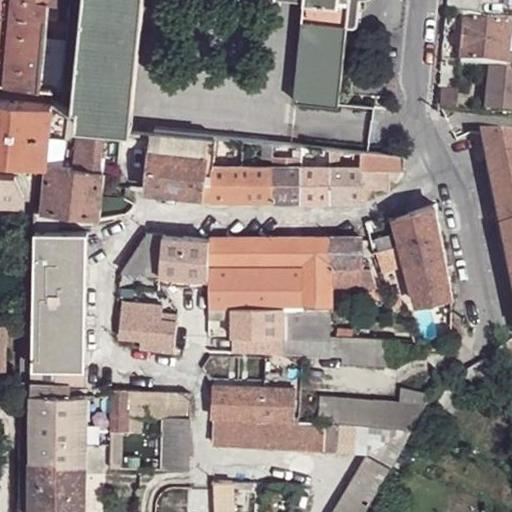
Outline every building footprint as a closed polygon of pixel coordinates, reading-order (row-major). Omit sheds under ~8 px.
[(59,5),(60,0),(15,0),(7,86),(41,89),(50,4),(59,5)] [(78,123),(132,128),(145,0),(85,0),(74,106),(80,107),(78,123)] [(340,1),(340,0),(304,0),(304,1),(295,100),(340,104),(348,21),(349,1),(347,2),(340,1)] [(461,61),(505,66),(510,25),(464,20),(461,61)] [(486,109),(511,112),(511,70),(490,68),(486,109)] [(0,161),(37,166),(48,167),(47,165),(53,106),(53,105),(0,99),(0,161)] [(73,119),(73,110),(68,109),(53,100),(53,105),(53,106),(69,116),(73,119)] [(73,119),(69,116),(66,140),(77,142),(79,127),(80,125),(72,121),(73,119)] [(75,167),(99,169),(103,133),(103,129),(79,127),(77,142),(75,167)] [(115,134),(112,162),(145,164),(148,132),(115,130),(115,134)] [(217,146),(218,136),(155,130),(154,133),(152,147),(207,153),(205,172),(213,172),(212,165),(216,166),(216,152),(217,146)] [(511,136),(481,133),(507,258),(511,280),(511,136)] [(273,141),(261,140),(261,157),(273,157),(273,155),(273,141)] [(301,146),(301,148),(301,156),(312,156),(312,146),(301,146)] [(148,188),(203,194),(205,172),(207,153),(152,147),(148,188)] [(273,157),(273,166),(302,166),(301,156),(301,148),(293,147),(293,154),(273,155),(273,157)] [(344,148),(332,147),(332,160),(344,161),(344,148)] [(405,154),(362,150),(362,166),(363,166),(363,168),(391,168),(405,168),(405,154)] [(212,195),(213,199),(272,198),(321,198),(363,198),(363,197),(363,188),(363,168),(363,166),(362,166),(302,166),(273,166),(216,166),(212,165),(213,172),(212,195)] [(67,213),(100,216),(102,192),(103,183),(104,170),(99,169),(75,167),(75,169),(49,166),(45,211),(67,213)] [(391,190),(391,168),(363,168),(363,188),(367,188),(368,190),(391,190)] [(203,194),(212,195),(213,172),(205,172),(203,194)] [(17,176),(0,174),(0,202),(4,203),(24,205),(26,193),(17,176)] [(414,301),(454,295),(447,251),(438,209),(439,208),(437,202),(436,202),(410,213),(397,217),(396,217),(401,241),(405,261),(414,301)] [(4,203),(3,220),(24,222),(24,205),(4,203)] [(397,217),(410,213),(409,208),(400,210),(395,212),(397,217)] [(92,228),(36,228),(33,368),(88,369),(92,228)] [(202,274),(212,275),(212,270),(213,238),(148,232),(124,270),(167,272),(202,274)] [(212,270),(332,269),(331,286),(376,285),(368,260),(361,260),(362,238),(357,238),(332,237),(213,238),(212,270)] [(405,261),(401,241),(375,247),(380,267),(405,261)] [(289,306),(330,306),(330,300),(331,286),(332,269),(212,270),(212,275),(212,285),(212,305),(211,317),(229,317),(229,305),(236,305),(286,306),(289,306)] [(212,275),(202,274),(202,277),(202,280),(204,282),(208,284),(212,285),(212,275)] [(125,299),(121,335),(143,337),(141,345),(175,347),(178,317),(163,315),(164,301),(125,299)] [(330,335),(330,306),(289,306),(286,306),(236,305),(235,351),(330,353),(330,350),(330,335)] [(8,319),(0,318),(0,364),(8,364),(8,319)] [(344,335),(330,335),(330,350),(343,350),(344,335)] [(399,338),(344,335),(343,350),(342,360),(398,363),(399,338)] [(44,382),(88,382),(88,369),(33,368),(33,382),(44,382)] [(302,369),(288,369),(287,380),(302,381),(302,369)] [(33,393),(45,394),(44,382),(33,382),(33,393)] [(214,416),(295,420),(296,387),(216,383),(214,416)] [(324,392),(322,420),(339,422),(416,428),(438,390),(404,383),(403,397),(324,392)] [(113,394),(113,429),(125,429),(129,429),(142,429),(143,414),(164,416),(163,469),(190,469),(193,392),(130,389),(128,389),(113,389),(113,394)] [(30,511),(86,511),(86,443),(87,393),(79,394),(49,393),(45,394),(33,393),(31,494),(30,511)] [(214,441),(339,446),(339,422),(322,420),(300,420),(295,420),(214,416),(214,441)] [(416,428),(339,422),(339,446),(370,447),(395,462),(416,428)] [(125,429),(113,429),(111,443),(111,467),(124,468),(125,429)] [(367,510),(393,464),(370,451),(344,497),(367,510)] [(236,511),(235,479),(215,479),(215,483),(216,511),(236,511)] [(365,511),(367,510),(344,497),(334,511),(365,511)]
